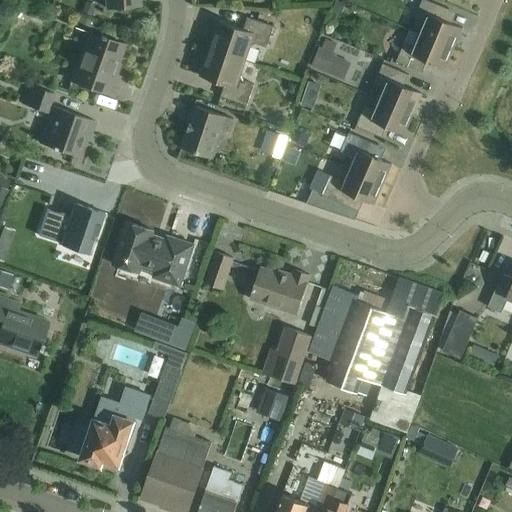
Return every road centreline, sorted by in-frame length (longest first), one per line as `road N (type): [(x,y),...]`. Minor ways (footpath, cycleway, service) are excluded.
road 1 (residential): [(449,221),(412,249),(389,252),(176,183),(142,160),(140,124),(172,67),(178,0)]
road 2 (residential): [(449,221),(421,200),(409,175),(495,0)]
